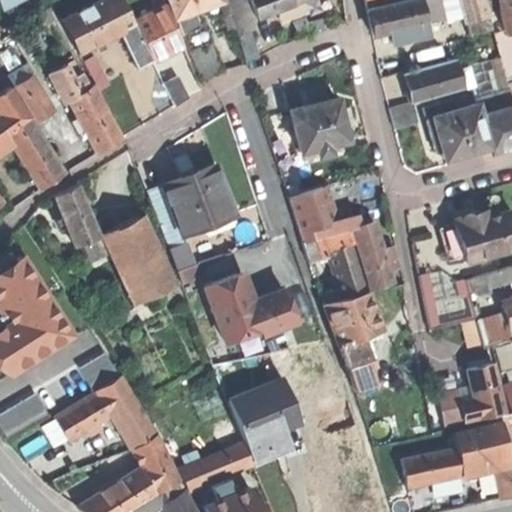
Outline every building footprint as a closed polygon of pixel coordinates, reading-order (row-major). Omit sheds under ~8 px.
[(130,14),(123,0),(95,0),(85,5),(103,39),(118,31),(135,23),(130,14)] [(164,0),(159,0),(130,14),(135,23),(153,59),(154,61),(167,54),(168,58),(177,54),(185,49),(174,23),(164,0)] [(167,0),(172,13),(196,4),(207,0),(167,0)] [(248,0),(237,0),(243,13),(252,9),(248,0)] [(248,0),(252,9),(256,18),(301,0),(248,0)] [(421,0),(403,0),(367,8),(370,22),(372,34),(388,30),(427,22),(425,16),(421,0)] [(421,0),(425,16),(435,14),(432,0),(421,0)] [(459,0),(467,34),(492,29),(485,0),(459,0)] [(511,0),(498,0),(504,27),(511,25),(511,0)] [(196,4),(172,13),(175,22),(180,33),(203,23),(196,4)] [(85,5),(61,18),(78,52),(97,42),(103,39),(85,5)] [(325,15),(308,21),(311,32),(329,26),(325,15)] [(388,30),(391,44),(430,35),(427,22),(388,30)] [(118,31),(137,67),(153,59),(135,23),(118,31)] [(180,33),(200,79),(212,74),(223,69),(203,23),(180,33)] [(249,30),(237,33),(244,60),(257,57),(249,30)] [(455,58),(404,72),(411,101),(474,84),(468,65),(457,68),(455,58)] [(67,64),(49,74),(65,103),(69,101),(96,152),(110,145),(123,137),(94,84),(89,86),(82,73),(74,77),(67,64)] [(32,75),(14,86),(35,121),(53,110),(32,75)] [(178,76),(164,83),(175,105),(189,98),(178,76)] [(301,89),(305,105),(326,99),(322,83),(301,89)] [(10,86),(0,92),(0,141),(7,137),(9,141),(36,125),(10,86)] [(489,100),(492,112),(511,106),(511,92),(510,87),(487,93),(489,100)] [(305,105),(289,109),(300,151),(316,147),(318,156),(332,152),(329,144),(347,139),(342,118),(336,97),(326,99),(305,105)] [(432,105),(434,114),(455,109),(452,100),(432,105)] [(481,115),(492,112),(489,100),(477,103),(481,115)] [(411,101),(389,107),(394,127),(417,121),(411,101)] [(434,114),(426,117),(431,136),(436,134),(440,150),(442,158),(467,151),(484,147),(489,145),(485,133),(481,115),(477,103),(455,109),(434,114)] [(426,117),(434,114),(432,105),(423,107),(426,117)] [(511,106),(492,112),(481,115),(485,133),(504,128),(509,145),(511,144),(511,106)] [(9,141),(40,189),(54,180),(66,172),(36,125),(9,141)] [(490,151),(509,145),(504,128),(485,133),(489,145),(490,151)] [(435,152),(440,150),(436,134),(431,136),(435,152)] [(300,151),(295,152),(298,161),(318,156),(316,147),(300,151)] [(187,174),(161,183),(180,234),(182,233),(233,215),(214,164),(187,174)] [(185,242),(182,233),(180,234),(161,183),(146,188),(168,248),(185,242)] [(64,190),(53,194),(74,245),(98,235),(98,234),(93,224),(78,185),(64,190)] [(503,257),(502,251),(495,226),(485,191),(450,201),(458,228),(458,230),(467,263),(471,277),(466,279),(470,292),(510,281),(503,257)] [(339,201),(323,206),(326,216),(342,211),(339,201)] [(439,233),(458,228),(450,201),(432,206),(439,233)] [(326,216),(331,233),(347,228),(342,211),(326,216)] [(119,224),(114,214),(93,224),(98,234),(111,228),(119,224)] [(174,285),(141,214),(119,224),(111,228),(145,298),(174,285)] [(357,242),(379,236),(375,221),(353,227),(357,242)] [(354,241),(350,227),(347,228),(331,233),(313,238),(314,240),(317,252),(328,249),(353,241),(354,241)] [(98,235),(131,305),(145,298),(111,228),(98,234),(98,235)] [(458,230),(436,237),(445,270),(467,263),(458,230)] [(383,249),(379,236),(357,242),(370,287),(392,281),(390,274),(388,267),(383,249)] [(314,240),(304,243),(308,257),(318,254),(317,252),(314,240)] [(335,272),(342,297),(367,290),(353,241),(328,249),(335,272)] [(193,264),(185,242),(168,248),(176,270),(193,264)] [(392,246),(383,249),(388,267),(392,265),(397,264),(395,256),(392,246)] [(511,247),(502,251),(503,257),(511,254),(511,247)] [(0,326),(0,356),(10,372),(70,332),(20,256),(0,269),(0,306),(9,320),(0,326)] [(248,266),(203,280),(222,341),(264,328),(266,334),(304,322),(292,283),(257,294),(248,266)] [(438,324),(434,271),(423,272),(428,325),(438,324)] [(342,297),(324,302),(330,320),(375,310),(372,301),(367,290),(342,297)] [(511,301),(502,305),(509,328),(511,326),(511,301)] [(0,326),(9,320),(0,306),(0,326)] [(330,320),(339,342),(365,333),(382,328),(375,310),(330,320)] [(339,342),(347,365),(368,357),(370,362),(375,360),(365,333),(339,342)] [(325,341),(290,348),(297,381),(318,377),(332,374),(325,341)] [(0,366),(10,372),(0,356),(0,366)] [(347,365),(358,398),(379,391),(370,362),(368,357),(347,365)] [(494,361),(467,367),(471,385),(474,396),(462,399),(459,400),(464,419),(505,410),(494,361)] [(115,363),(103,370),(110,380),(121,373),(115,363)] [(351,400),(341,372),(332,374),(318,377),(327,408),(351,400)] [(110,380),(102,385),(103,387),(121,416),(138,405),(140,404),(121,373),(110,380)] [(283,376),(226,399),(244,442),(250,458),(273,448),(287,443),(280,426),(300,418),(283,376)] [(464,387),(452,390),(460,393),(462,399),(474,396),(471,385),(464,387)] [(121,416),(103,387),(97,390),(112,414),(115,419),(121,416)] [(97,390),(54,416),(63,430),(69,440),(112,414),(97,390)] [(445,424),(464,419),(459,400),(462,399),(460,393),(452,390),(438,393),(445,424)] [(327,408),(321,409),(341,472),(358,466),(371,462),(351,400),(327,408)] [(115,419),(132,448),(156,433),(138,405),(121,416),(115,419)] [(503,420),(452,431),(455,447),(459,465),(491,458),(508,454),(510,454),(503,420)] [(156,433),(132,448),(143,465),(140,467),(155,493),(178,479),(179,478),(156,433)] [(244,442),(178,469),(188,489),(252,463),(250,458),(244,442)] [(455,447),(402,459),(407,485),(435,479),(461,473),(459,465),(455,447)] [(491,458),(500,496),(511,493),(511,470),(508,454),(491,458)] [(140,467),(78,505),(90,511),(125,511),(130,509),(155,493),(140,467)] [(161,503),(184,489),(178,479),(155,493),(161,503)] [(225,480),(210,486),(216,500),(237,492),(235,485),(228,488),(225,480)] [(216,500),(204,506),(206,511),(259,511),(249,487),(237,492),(216,500)] [(166,511),(197,511),(184,489),(161,503),(166,511)] [(130,509),(131,511),(146,511),(161,503),(155,493),(130,509)]
